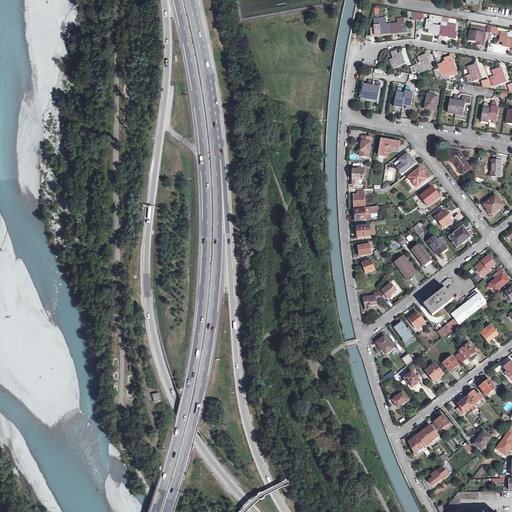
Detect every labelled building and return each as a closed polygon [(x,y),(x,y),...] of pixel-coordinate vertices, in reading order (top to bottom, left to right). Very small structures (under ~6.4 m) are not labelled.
[(398,24),(391,24),(392,33),(402,32),(402,33),(406,32),(406,28),(405,27),(405,18),(401,19),(401,23),(398,24)] [(376,28),(370,29),(371,36),(380,35),(380,34),(392,33),(391,24),(382,25),(381,19),(375,20),(376,28)] [(431,21),(427,20),(426,29),(430,29),(429,33),(440,35),(441,27),(430,25),(431,21)] [(452,29),(441,27),(440,35),(450,37),(450,38),(456,39),(457,33),(454,33),(456,25),(453,24),(452,29)] [(485,29),(472,26),(469,40),(476,41),(483,43),(485,29)] [(499,28),(491,26),(491,33),(497,35),(499,28)] [(507,34),(501,32),(499,41),(504,42),(503,45),(511,47),(511,38),(506,38),(507,34)] [(394,52),(391,53),(393,59),(395,64),(391,65),(392,68),(404,64),(400,54),(397,55),(396,51),(394,52)] [(422,57),(419,58),(421,64),(417,66),(420,74),(431,69),(426,55),(422,57)] [(446,61),(443,62),(447,72),(442,74),(444,78),(456,73),(452,63),(454,63),(451,56),(445,59),(446,61)] [(471,66),(468,67),(471,74),(466,76),(469,83),(481,78),(476,65),(471,66)] [(494,76),(490,78),(493,86),(505,81),(500,68),(495,70),(492,71),(494,76)] [(489,79),(484,81),(486,88),(492,89),(489,79)] [(367,86),(363,85),(361,98),(369,100),(371,87),(372,81),(368,81),(367,86)] [(375,87),(371,87),(369,100),(376,101),(380,83),(376,82),(375,87)] [(410,87),(406,87),(405,95),(402,105),(406,106),(406,108),(410,109),(413,93),(409,92),(410,87)] [(402,89),(398,88),(395,107),(402,108),(402,105),(405,95),(401,94),(402,89)] [(438,97),(428,95),(425,109),(430,110),(435,111),(438,97)] [(454,100),(450,100),(448,113),(456,114),(458,101),(459,95),(455,95),(454,100)] [(462,102),(458,101),(456,114),(455,119),(466,121),(467,114),(464,114),(467,97),(463,96),(462,102)] [(497,102),(493,101),(491,110),(489,120),(493,120),(493,123),(497,124),(500,108),(496,107),(497,102)] [(488,104),(485,103),(482,121),(489,122),(489,120),(491,110),(488,109),(488,104)] [(370,137),(360,135),(359,140),(360,140),(359,145),(358,155),(366,156),(370,137)] [(384,140),(382,138),(381,138),(380,139),(380,140),(381,142),(379,143),(377,155),(383,156),(384,152),(387,153),(391,150),(391,146),(398,147),(398,142),(385,140),(384,140)] [(459,153),(449,151),(448,161),(454,162),(461,174),(470,169),(459,153)] [(409,157),(406,153),(398,159),(406,169),(414,163),(409,157)] [(495,160),(490,160),(490,177),(500,176),(501,160),(495,160)] [(422,173),(418,168),(407,177),(415,187),(426,179),(422,173)] [(386,179),(393,181),(394,171),(387,170),(386,179)] [(361,171),(352,171),(352,177),(352,186),(362,186),(362,182),(361,182),(361,181),(361,171)] [(384,192),(390,187),(387,183),(381,187),(384,192)] [(435,192),(431,187),(420,196),(427,206),(438,196),(435,192)] [(364,208),(363,193),(358,193),(358,196),(354,196),(354,201),(354,209),(364,208)] [(502,205),(495,196),(484,204),(487,209),(491,214),(502,205)] [(376,213),(376,207),(364,209),(364,210),(354,211),(354,217),(355,222),(370,220),(370,214),(376,213)] [(447,215),(443,210),(435,217),(443,227),(452,221),(447,215)] [(368,223),(356,224),(356,231),(357,238),(369,237),(368,223)] [(422,231),(417,224),(412,228),(414,231),(418,236),(422,231)] [(467,231),(463,226),(457,230),(456,229),(452,232),(453,233),(448,237),(452,242),(450,243),(451,244),(453,243),(457,247),(471,236),(467,231)] [(446,248),(436,235),(427,242),(437,254),(442,251),(446,248)] [(369,245),(358,247),(359,251),(360,256),(371,254),(369,245)] [(430,260),(419,245),(412,250),(423,265),(427,262),(430,260)] [(394,263),(398,267),(406,260),(403,256),(394,263)] [(495,264),(488,256),(481,261),(482,263),(475,268),(482,277),(489,272),(488,270),(495,264)] [(406,260),(398,267),(401,272),(402,271),(407,278),(411,275),(415,272),(406,260)] [(374,271),(370,261),(361,264),(363,269),(365,274),(374,271)] [(503,273),(501,269),(495,274),(498,276),(489,283),(495,291),(508,281),(502,273),(503,273)] [(442,283),(445,287),(450,282),(447,279),(442,283)] [(381,291),(386,297),(387,298),(390,295),(395,290),(390,283),(381,290),(381,291)] [(453,298),(444,287),(430,299),(424,304),(432,316),(453,298)] [(381,291),(378,294),(380,298),(382,300),(386,297),(381,291)] [(376,292),(373,293),(373,295),(362,298),(365,309),(370,308),(370,307),(376,306),(374,300),(378,300),(380,298),(378,294),(376,292)] [(471,299),(451,314),(455,319),(459,324),(486,303),(478,293),(471,299)] [(412,316),(408,319),(416,329),(424,322),(416,313),(412,316)] [(442,338),(459,325),(459,324),(455,319),(438,333),(442,338)] [(398,326),(394,329),(404,340),(403,341),(406,345),(411,341),(409,339),(413,337),(410,333),(412,332),(409,328),(407,330),(402,323),(398,326)] [(498,334),(490,325),(481,332),(488,342),(493,338),(498,334)] [(394,348),(384,337),(376,343),(380,347),(386,354),(394,348)] [(475,352),(466,339),(462,343),(465,346),(459,351),(466,359),(471,355),(475,352)] [(413,360),(408,354),(402,359),(407,365),(413,360)] [(459,365),(452,356),(443,364),(449,372),(454,369),(459,365)] [(442,374),(434,364),(426,370),(434,381),(442,374)] [(419,382),(412,372),(404,378),(412,388),(416,385),(419,382)] [(496,388),(488,379),(485,382),(479,386),(486,395),(496,388)] [(477,396),(473,391),(468,395),(475,404),(483,398),(479,394),(477,396)] [(152,394),(154,402),(161,400),(159,392),(152,394)] [(408,400),(402,392),(392,400),(395,404),(398,407),(402,404),(408,400)] [(465,398),(463,399),(470,408),(472,411),(475,409),(473,406),(474,405),(468,396),(465,398)] [(470,408),(463,399),(457,404),(464,413),(470,408)] [(503,413),(502,413),(500,415),(501,416),(501,417),(506,423),(508,419),(503,413)] [(438,419),(434,422),(440,430),(448,424),(451,427),(453,425),(451,422),(449,423),(443,415),(438,419)] [(423,431),(417,436),(426,448),(431,444),(430,443),(439,436),(430,425),(423,431)] [(511,438),(511,431),(510,430),(497,449),(506,455),(511,446),(511,440),(511,438)] [(491,436),(483,432),(475,444),(482,449),(491,436)] [(417,436),(409,442),(416,455),(426,448),(417,436)] [(473,449),(468,443),(464,446),(469,452),(473,449)] [(439,457),(443,462),(448,458),(444,453),(439,457)] [(443,467),(448,474),(451,473),(445,465),(443,467)] [(435,470),(436,472),(431,475),(431,476),(430,477),(432,479),(429,481),(433,486),(442,479),(448,474),(443,467),(442,467),(441,466),(435,470)] [(458,492),(446,508),(452,511),(453,511),(454,511),(462,500),(497,499),(497,492),(458,492)] [(259,494),(257,496),(258,498),(260,501),(264,500),(265,498),(263,495),(261,493),(259,494)]
